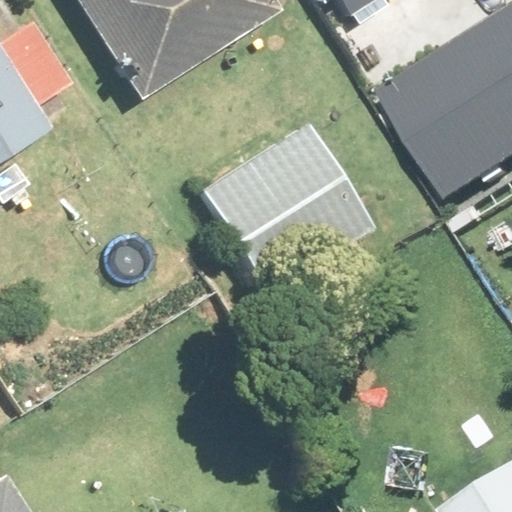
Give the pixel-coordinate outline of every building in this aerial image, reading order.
[(70,0),(127,95),(272,8),(266,0),(70,0)] [(382,0),(337,0),(351,21),(382,0)] [(0,38),(0,157),(48,128),(37,111),(75,88),(31,19),(0,38)] [(511,181),(511,25),(390,104),(461,215),(511,181)] [(375,233),(307,125),(196,194),(265,303),(375,233)] [(34,511),(13,475),(0,483),(0,511),(34,511)] [(511,511),(511,484),(466,511),(511,511)]
